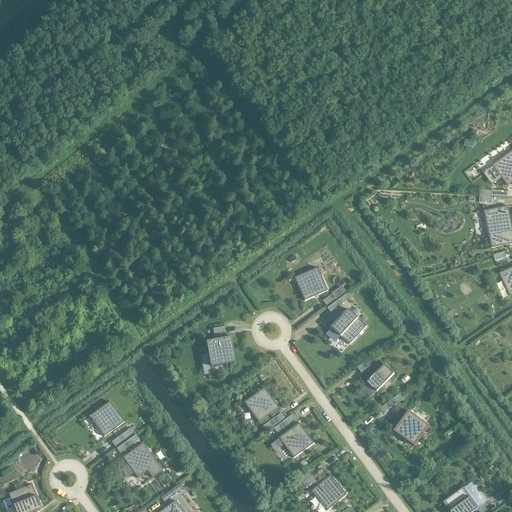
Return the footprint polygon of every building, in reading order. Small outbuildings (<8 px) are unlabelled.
[(511,151),(493,166),(508,186),(511,182),(511,151)] [(511,244),(511,223),(508,206),(484,211),(492,249),(511,244)] [(505,252),(493,256),(495,261),(507,258),(505,252)] [(510,297),(511,295),(511,267),(499,274),(510,297)] [(318,268),(295,278),(295,279),(296,278),(306,300),(305,301),(329,291),(328,290),(327,291),(318,269),(318,268)] [(333,294),(323,301),(327,306),(336,299),(333,294)] [(347,294),(327,308),(331,313),(350,299),(347,294)] [(348,309),(331,328),(332,328),(350,344),(349,345),(350,345),(367,327),(367,326),(366,327),(349,310),(348,309)] [(211,366),(210,366),(210,367),(235,362),(234,362),(230,338),(231,338),(231,337),(205,342),(206,343),(206,342),(211,366)] [(367,361),(357,368),(361,373),(371,366),(367,361)] [(367,383),(368,383),(377,391),(376,392),(377,392),(395,374),(394,373),(394,374),(385,366),(385,365),(385,364),(367,383)] [(279,408),(278,408),(264,389),(264,388),(243,403),(244,403),(259,422),(258,423),(279,408)] [(399,395),(380,409),(384,414),(403,399),(399,395)] [(104,436),(103,437),(104,437),(125,422),(124,422),(123,422),(109,403),(110,402),(110,401),(89,417),(90,417),(104,436)] [(414,445),(414,446),(415,446),(430,426),(429,425),(428,426),(409,412),(409,411),(394,431),(394,432),(395,431),(414,445)] [(281,413),(262,427),(265,432),(285,418),(281,413)] [(293,415),(273,429),(277,434),(296,420),(293,415)] [(369,428),(377,422),(374,418),(366,424),(369,428)] [(294,458),(294,459),(315,444),(314,443),(299,424),(300,424),(300,423),(279,438),(279,439),(280,438),(294,458)] [(131,428),(111,442),(115,447),(134,433),(131,428)] [(136,435),(116,449),(120,453),(139,440),(136,435)] [(158,464),(157,463),(143,444),(143,443),(122,458),(123,459),(123,458),(137,478),(137,479),(158,464)] [(103,455),(112,451),(109,446),(100,451),(103,455)] [(309,472),(299,479),(306,489),(316,481),(309,472)] [(347,495),(347,494),(346,495),(331,476),(331,475),(311,492),(312,492),(328,510),(327,511),(328,511),(347,495)] [(464,487),(443,503),(444,503),(451,511),(473,511),(479,508),(479,507),(485,503),(471,483),(464,488),(464,487)] [(180,484),(161,498),(164,503),(183,489),(180,484)] [(33,511),(41,509),(41,508),(40,508),(32,486),(33,486),(32,485),(8,494),(9,495),(16,511),(33,511)] [(182,511),(175,502),(176,501),(175,501),(159,511),(182,511)]
